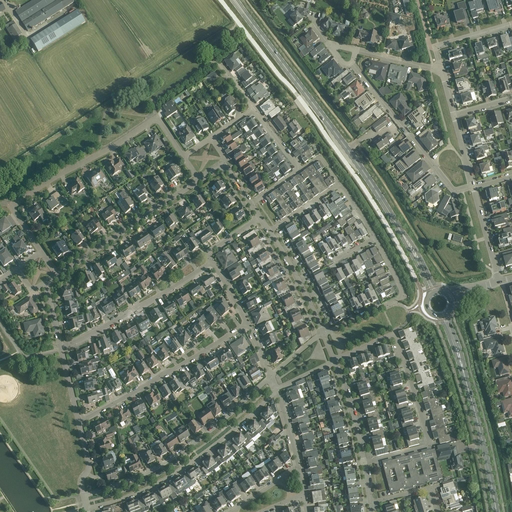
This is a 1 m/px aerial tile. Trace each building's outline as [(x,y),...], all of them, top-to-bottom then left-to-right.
[(74,2),(72,0),(33,0),(15,12),(28,31),(74,2)] [(402,0),(406,15),(412,14),(408,0),(402,0)] [(484,0),(483,0),(472,0),(473,3),(469,4),(473,19),(478,17),(477,13),(481,12),(480,11),(483,10),(481,1),(484,0)] [(487,1),(486,1),(490,12),(495,11),(495,12),(503,10),(499,0),(491,0),(487,1)] [(463,11),(467,10),(465,2),(457,4),(459,12),(454,13),(455,16),(454,17),(455,21),(456,20),(457,24),(463,22),(462,21),(465,20),(463,11)] [(291,18),(288,21),(293,27),(297,24),(297,25),(303,20),(301,18),(304,15),(307,16),(309,11),(304,9),(299,8),(297,10),(298,11),(297,13),(291,18)] [(361,10),(360,13),(361,15),(363,15),(363,17),(364,19),(366,19),(368,18),(369,16),(367,14),(366,13),(366,12),(365,10),(363,9),(362,8),(360,9),(361,10)] [(30,40),(38,52),(85,22),(78,10),(30,40)] [(448,19),(447,14),(443,14),(444,16),(441,17),(435,17),(435,16),(434,16),(436,21),(435,21),(435,22),(436,22),(438,29),(437,29),(445,27),(444,24),(445,24),(446,22),(444,21),(444,20),(448,19)] [(334,30),(333,35),(340,36),(341,32),(344,33),(344,32),(347,33),(348,28),(350,28),(351,23),(346,22),(345,26),(333,23),(328,18),(322,25),(327,30),(329,28),(330,29),(332,30),(334,30)] [(22,35),(13,21),(5,27),(13,40),(22,35)] [(370,33),(358,30),(357,33),(356,38),(361,40),(362,38),(364,39),(365,38),(367,39),(368,40),(367,43),(375,45),(376,40),(381,41),(382,37),(377,36),(378,35),(370,33)] [(308,51),(313,48),(310,45),(318,39),(311,31),(300,39),(306,48),(301,52),(299,53),(303,58),(309,53),(308,51)] [(511,37),(509,39),(508,36),(508,37),(506,37),(506,36),(500,38),(504,49),(509,48),(510,51),(511,50),(511,37)] [(403,41),(397,43),(397,42),(389,40),(387,48),(395,50),(395,49),(399,50),(402,49),(402,50),(407,49),(408,52),(414,50),(412,44),(409,44),(408,41),(408,40),(407,40),(407,37),(402,39),(403,41)] [(495,43),(494,40),(487,42),(489,49),(493,48),(494,52),(496,52),(498,57),(503,56),(499,42),(495,43)] [(483,48),(481,43),(475,45),(476,49),(475,49),(478,61),(489,58),(485,47),(483,48)] [(325,49),(321,45),(317,48),(310,54),(314,58),(318,54),(321,58),(319,60),(322,63),(327,60),(331,56),(326,51),(325,52),(324,50),(325,49)] [(453,52),(452,50),(448,51),(449,57),(448,57),(449,61),(458,58),(459,62),(465,60),(464,56),(462,57),(461,53),(460,54),(459,50),(453,52)] [(232,55),(224,61),(232,71),(234,69),(236,72),(240,69),(243,67),(240,64),(241,64),(238,59),(237,58),(234,54),(232,55)] [(337,65),(333,61),(329,64),(322,69),(327,75),(331,73),(334,77),(337,74),(341,71),(339,67),(338,67),(337,67),(335,66),(337,65)] [(377,63),(370,61),(369,63),(368,62),(367,62),(366,63),(365,63),(365,64),(365,65),(365,66),(366,67),(367,67),(368,67),(368,69),(376,71),(376,72),(378,72),(376,80),(384,82),(388,67),(378,64),(378,63),(377,63)] [(461,67),(462,63),(451,67),(453,74),(454,74),(455,78),(468,75),(466,69),(461,67)] [(399,68),(391,66),(388,78),(392,79),(392,80),(397,82),(397,84),(401,85),(402,81),(405,82),(406,75),(403,75),(404,69),(402,68),(401,69),(399,69),(399,68)] [(251,78),(245,69),(240,73),(238,74),(240,77),(241,77),(244,81),(241,84),(245,88),(256,80),(254,76),(251,78)] [(348,73),(346,71),(331,83),(335,87),(344,80),(348,85),(356,79),(352,74),(351,75),(349,72),(348,73)] [(421,76),(410,73),(408,82),(419,84),(421,91),(427,89),(424,78),(421,78),(421,77),(421,76)] [(511,84),(508,75),(504,76),(505,77),(504,77),(503,78),(498,80),(501,89),(502,94),(509,92),(507,85),(511,84)] [(458,89),(459,93),(470,90),(468,83),(465,82),(464,79),(455,82),(457,88),(459,87),(459,89),(458,89)] [(351,94),(354,92),(357,97),(364,91),(359,84),(358,85),(356,82),(340,95),(344,100),(348,96),(350,97),(351,94)] [(264,88),(260,84),(256,87),(254,85),(247,91),(250,96),(254,93),(255,96),(253,98),(253,99),(256,103),(264,97),(264,96),(267,94),(263,89),(264,88)] [(496,95),(493,84),(485,86),(482,87),(483,94),(487,93),(488,98),(496,95)] [(474,93),(473,89),(470,90),(459,93),(458,93),(460,98),(461,98),(462,100),(463,105),(473,102),(472,101),(476,100),(474,93)] [(375,101),(370,94),(366,97),(367,98),(365,100),(362,96),(355,102),(359,108),(361,106),(364,110),(375,101)] [(403,97),(400,94),(390,102),(394,107),(396,105),(404,116),(411,111),(404,102),(401,99),(403,97)] [(234,111),(231,107),(232,105),(235,103),(230,96),(226,99),(225,99),(224,105),(223,106),(226,111),(229,115),(234,111)] [(175,109),(173,105),(175,104),(172,100),(170,101),(164,106),(162,107),(167,113),(165,115),(167,118),(177,111),(175,109)] [(267,105),(266,103),(264,105),(260,108),(265,115),(266,114),(267,116),(268,115),(271,119),(275,116),(281,112),(278,108),(276,109),(273,105),(271,107),(268,104),(267,105)] [(371,108),(359,118),(358,119),(361,123),(362,123),(373,114),(377,119),(383,114),(380,109),(379,110),(378,108),(377,108),(375,105),(371,108)] [(423,119),(422,118),(424,117),(422,115),(425,112),(421,106),(420,107),(411,114),(407,117),(412,123),(413,122),(414,124),(413,125),(417,130),(419,128),(420,129),(424,126),(422,123),(423,122),(423,119)] [(215,110),(214,108),(213,109),(212,109),(210,110),(210,111),(209,112),(210,114),(208,115),(211,120),(211,121),(213,124),(214,125),(224,118),(218,109),(215,110)] [(494,114),(495,116),(490,118),(492,125),(493,128),(493,129),(501,126),(500,123),(503,122),(500,112),(494,114)] [(284,122),(279,116),(273,121),(281,132),(288,127),(289,129),(290,128),(293,131),(289,134),(293,138),(296,136),(295,134),(301,130),(295,121),(292,123),(288,119),(284,122)] [(194,120),(193,124),(194,126),(199,133),(202,131),(203,132),(208,129),(206,125),(207,124),(203,118),(200,120),(199,117),(194,120)] [(246,127),(249,131),(253,129),(257,127),(257,126),(252,120),(250,118),(251,117),(239,125),(242,129),(246,127)] [(388,124),(384,119),(372,127),(376,133),(388,124)] [(476,125),(474,120),(466,122),(467,125),(466,125),(466,128),(467,129),(468,129),(469,128),(471,134),(482,131),(480,124),(476,125)] [(193,135),(187,126),(184,127),(180,130),(181,131),(179,132),(179,134),(179,136),(185,145),(192,140),(190,137),(193,135)] [(249,131),(243,135),(246,140),(254,135),(257,139),(257,140),(260,138),(264,135),(259,129),(258,129),(257,127),(253,129),(249,131)] [(493,128),(489,129),(483,131),(485,137),(494,135),(493,129),(493,128)] [(434,141),(431,138),(433,136),(432,135),(430,132),(428,129),(421,134),(423,137),(421,139),(424,144),(424,145),(429,152),(437,146),(437,144),(435,141),(434,141)] [(226,133),(223,135),(224,136),(220,138),(223,143),(225,141),(227,144),(225,145),(225,146),(232,141),(240,136),(241,135),(239,132),(231,137),(229,137),(227,134),(226,134),(226,133)] [(390,132),(384,136),(388,141),(393,137),(390,132)] [(163,146),(156,135),(149,140),(149,141),(144,144),(151,154),(156,150),(156,151),(159,149),(163,146)] [(260,143),(264,148),(266,147),(270,144),(266,137),(265,138),(263,135),(264,135),(260,138),(257,140),(257,139),(253,142),(255,146),(256,147),(260,143)] [(479,135),(476,136),(471,138),(472,140),(471,140),(471,141),(470,142),(471,142),(472,146),(473,146),(477,145),(477,147),(482,146),(482,145),(481,144),(479,135)] [(389,144),(384,137),(375,144),(380,150),(389,144)] [(297,150),(299,153),(308,146),(304,141),(301,142),(298,138),(290,144),(293,148),(293,147),(295,149),(296,151),(297,150)] [(233,144),(232,141),(225,146),(228,150),(230,148),(232,151),(230,152),(230,153),(240,146),(238,143),(236,144),(233,144)] [(403,141),(390,151),(395,157),(402,152),(404,154),(412,148),(409,143),(406,146),(402,141),(403,141)] [(267,152),(270,157),(273,155),(277,153),(273,146),(272,147),(270,144),(266,147),(264,148),(259,151),(260,151),(262,154),(262,155),(267,152)] [(243,157),(241,155),(242,153),(244,153),(245,152),(246,149),(244,145),(240,147),(241,148),(231,155),(232,155),(234,154),(236,156),(234,158),(236,162),(243,157)] [(487,147),(487,145),(475,149),(476,149),(477,152),(474,152),(477,161),(485,158),(484,154),(485,152),(488,151),(487,147)] [(312,152),(308,146),(299,153),(300,155),(301,157),(302,159),(302,160),(305,163),(313,157),(310,154),(312,152)] [(140,151),(138,148),(135,150),(134,149),(125,155),(128,159),(130,162),(135,159),(137,158),(139,161),(145,158),(144,157),(147,155),(143,150),(140,151)] [(511,151),(510,152),(510,154),(503,156),(506,164),(505,164),(506,168),(511,167),(510,163),(511,163),(511,151)] [(270,157),(263,162),(266,166),(274,161),(277,166),(280,164),(283,162),(284,161),(279,155),(278,155),(277,153),(273,155),(270,157)] [(410,153),(406,156),(395,165),(398,168),(398,167),(401,171),(407,166),(409,168),(421,159),(417,154),(416,155),(415,154),(412,156),(410,153)] [(246,155),(243,157),(236,162),(238,161),(240,163),(238,165),(241,169),(247,164),(246,162),(246,160),(248,158),(246,155)] [(384,155),(381,158),(384,162),(385,162),(386,164),(390,161),(389,159),(388,160),(384,155)] [(124,167),(119,159),(114,163),(113,161),(106,166),(112,176),(119,171),(124,167)] [(309,169),(316,180),(321,177),(318,172),(321,169),(321,170),(324,168),(319,161),(313,165),(313,166),(311,167),(309,169)] [(251,162),(247,164),(241,169),(243,168),(245,170),(243,172),(246,176),(254,170),(254,167),(253,165),(251,162)] [(285,176),(288,174),(287,172),(290,170),(286,164),(285,164),(283,162),(280,164),(277,166),(272,169),(270,170),(271,172),(273,175),(280,170),(285,176)] [(422,165),(420,163),(406,174),(412,181),(419,176),(418,175),(422,172),(424,174),(429,170),(424,164),(422,165)] [(492,167),(491,163),(479,166),(481,171),(480,171),(481,176),(486,175),(485,174),(490,172),(489,168),(492,167)] [(170,168),(164,171),(168,178),(171,183),(175,180),(174,179),(180,174),(178,170),(179,169),(176,166),(175,166),(175,165),(174,164),(173,164),(172,165),(169,167),(170,168)] [(105,179),(102,174),(99,170),(95,173),(94,172),(86,177),(89,181),(93,187),(101,181),(103,183),(104,183),(106,182),(106,181),(105,179)] [(258,181),(257,178),(257,176),(259,175),(257,171),(247,178),(249,177),(251,180),(249,181),(252,185),(258,181)] [(298,176),(302,183),(305,181),(305,180),(308,178),(311,183),(316,180),(311,173),(309,175),(306,171),(304,172),(298,176)] [(432,178),(429,174),(413,186),(412,187),(416,192),(424,185),(425,186),(424,187),(426,190),(437,182),(433,178),(432,178)] [(298,176),(300,180),(298,182),(296,178),(293,179),(287,183),(292,190),(294,188),(297,185),(300,190),(305,187),(302,183),(298,176)] [(163,185),(157,177),(153,179),(155,182),(150,185),(153,190),(154,189),(156,193),(161,190),(159,188),(163,185)] [(324,191),(326,189),(328,187),(328,188),(335,184),(330,177),(327,179),(328,179),(324,181),(321,177),(316,180),(324,191)] [(262,178),(258,181),(252,185),(254,184),(256,187),(254,188),(257,192),(258,194),(264,190),(263,188),(261,185),(262,183),(264,182),(262,178)] [(84,189),(78,179),(72,184),(73,186),(71,187),(71,186),(67,189),(71,195),(77,192),(78,193),(84,189)] [(321,193),(324,191),(316,180),(311,183),(315,188),(311,190),(308,191),(313,198),(319,194),(321,192),(321,193)] [(212,188),(214,191),(212,193),(213,195),(211,197),(215,202),(217,200),(216,198),(222,194),(220,191),(225,188),(224,185),(222,181),(213,187),(214,187),(212,188)] [(286,193),(290,198),(295,194),(292,190),(287,183),(284,185),(285,185),(283,187),(282,186),(276,190),(281,197),(283,196),(283,195),(286,193)] [(134,194),(138,200),(139,199),(141,203),(147,199),(144,195),(143,194),(146,192),(142,186),(137,189),(133,192),(134,194)] [(441,191),(436,186),(425,195),(426,203),(433,206),(439,201),(439,196),(438,197),(437,194),(441,191)] [(313,198),(305,187),(300,190),(304,195),(300,198),(300,197),(298,199),(302,205),(308,201),(310,200),(313,198)] [(500,188),(500,187),(498,188),(498,189),(492,190),(492,191),(490,192),(489,191),(485,192),(487,199),(488,198),(489,202),(499,199),(498,194),(502,192),(501,188),(500,188)] [(284,202),(281,197),(276,190),(279,195),(277,196),(274,193),(272,194),(265,198),(270,205),(273,203),(272,202),(276,200),(279,205),(284,202)] [(124,202),(119,205),(122,210),(125,214),(130,210),(128,207),(129,206),(130,207),(133,205),(130,201),(129,199),(124,191),(119,194),(124,202)] [(344,204),(342,201),(341,201),(340,199),(340,198),(340,197),(339,195),(338,195),(337,195),(335,191),(331,194),(333,198),(330,199),(330,200),(331,199),(333,202),(329,205),(330,206),(328,208),(327,207),(331,213),(344,204)] [(51,210),(51,211),(56,207),(58,210),(68,204),(66,201),(63,196),(61,198),(57,192),(51,196),(52,198),(46,202),(48,206),(48,207),(50,210),(51,210)] [(295,194),(290,198),(293,203),(290,205),(289,204),(287,206),(292,213),(298,209),(297,208),(299,207),(300,207),(302,205),(295,194)] [(223,205),(226,209),(236,202),(233,199),(232,199),(229,195),(221,201),(224,205),(223,205)] [(461,215),(456,200),(452,201),(450,200),(450,199),(445,196),(437,212),(442,214),(444,211),(450,214),(455,212),(456,217),(461,215)] [(194,201),(192,202),(194,204),(192,206),(196,211),(198,209),(205,205),(202,201),(200,197),(196,199),(195,199),(194,200),(194,201)] [(284,202),(279,205),(282,210),(279,212),(276,213),(281,220),(287,216),(286,215),(288,214),(289,215),(291,213),(284,202)] [(500,205),(500,202),(489,205),(491,211),(492,211),(493,214),(502,212),(502,211),(506,210),(504,204),(500,205)] [(344,204),(331,213),(335,218),(341,214),(343,217),(337,222),(350,213),(349,212),(350,212),(348,209),(347,209),(345,207),(346,207),(344,204)] [(45,216),(38,205),(32,209),(33,211),(29,214),(34,221),(38,219),(39,220),(41,219),(43,222),(47,220),(45,216)] [(329,213),(326,209),(324,205),(318,208),(320,211),(318,212),(316,210),(323,219),(327,216),(328,218),(331,216),(329,213)] [(112,209),(111,207),(106,210),(107,212),(102,216),(103,218),(105,222),(106,221),(109,225),(115,221),(112,216),(115,214),(112,209)] [(186,209),(184,207),(177,211),(182,219),(185,217),(186,219),(194,215),(192,212),(189,208),(186,209)] [(238,211),(236,208),(229,213),(233,218),(235,217),(238,221),(245,216),(241,209),(238,211)] [(323,219),(316,210),(311,213),(313,216),(311,217),(309,214),(309,215),(315,224),(320,221),(320,220),(322,218),(322,219),(323,219)] [(341,227),(340,226),(343,225),(343,226),(347,223),(350,226),(344,230),(350,226),(353,224),(359,220),(356,222),(356,221),(355,219),(354,219),(353,218),(351,216),(352,216),(350,213),(337,222),(338,223),(339,225),(341,227)] [(175,218),(173,214),(170,216),(170,217),(165,221),(169,228),(175,224),(176,225),(179,223),(175,218)] [(315,224),(309,215),(304,218),(306,221),(303,222),(306,227),(308,229),(313,226),(312,225),(315,223),(315,224)] [(507,218),(506,215),(499,217),(494,218),(495,221),(494,222),(492,222),(492,224),(494,223),(495,229),(501,227),(501,228),(508,226),(507,223),(505,224),(504,219),(507,218)] [(11,227),(5,218),(0,221),(0,229),(2,232),(11,227)] [(86,228),(88,231),(91,235),(95,232),(96,233),(102,230),(95,220),(89,224),(90,225),(89,225),(87,226),(87,227),(86,228)] [(220,220),(218,221),(218,220),(215,222),(216,224),(212,228),(214,231),(217,235),(222,232),(221,231),(224,229),(222,227),(224,226),(222,223),(220,220)] [(353,224),(354,224),(354,223),(356,226),(355,226),(358,231),(354,233),(358,240),(359,240),(362,239),(362,238),(362,237),(364,236),(368,234),(359,220),(353,224)] [(165,231),(159,223),(154,227),(150,230),(155,238),(165,231)] [(287,233),(289,236),(297,231),(294,226),(294,227),(292,224),(291,224),(290,224),(289,225),(289,226),(283,230),(286,234),(287,233)] [(354,233),(350,226),(344,230),(348,237),(345,239),(342,235),(349,245),(350,246),(352,244),(352,243),(353,243),(353,242),(355,241),(355,242),(358,240),(354,233)] [(213,233),(209,227),(201,232),(203,234),(199,236),(201,240),(200,241),(203,245),(212,238),(210,235),(213,233)] [(511,234),(511,229),(511,228),(503,230),(505,236),(499,238),(499,240),(498,240),(500,247),(504,246),(505,247),(509,246),(508,241),(511,240),(510,235),(511,234)] [(250,244),(257,239),(255,236),(257,235),(254,230),(242,238),(244,241),(247,239),(250,244)] [(81,236),(78,231),(71,236),(72,236),(71,237),(75,243),(77,246),(82,243),(81,242),(84,240),(81,236)] [(292,245),(301,239),(310,234),(308,231),(300,236),(297,231),(289,236),(291,239),(289,240),(292,245)] [(148,237),(145,233),(139,237),(139,238),(135,241),(140,249),(147,244),(147,243),(150,241),(148,237)] [(198,245),(200,244),(193,233),(190,235),(192,238),(186,243),(184,245),(187,250),(189,248),(192,252),(199,247),(198,245)] [(339,236),(334,239),(340,248),(338,245),(341,244),(342,247),(348,244),(348,246),(349,245),(342,235),(340,236),(339,236)] [(18,247),(17,247),(13,249),(16,253),(19,257),(21,255),(21,254),(22,254),(23,254),(25,253),(28,251),(27,249),(26,250),(23,245),(18,237),(13,240),(18,247)] [(257,239),(250,244),(253,248),(247,252),(249,254),(263,245),(260,241),(259,242),(257,239)] [(301,239),(292,245),(295,249),(297,248),(298,251),(306,246),(303,241),(303,242),(301,239)] [(340,248),(334,239),(335,239),(332,241),(332,240),(327,243),(333,253),(331,250),(333,248),(335,251),(340,248)] [(66,246),(62,241),(56,246),(57,248),(54,251),(58,257),(62,255),(63,256),(69,252),(65,247),(66,246)] [(327,256),(333,253),(327,243),(327,244),(325,245),(324,245),(319,248),(323,254),(326,253),(327,256)] [(135,252),(130,244),(125,248),(124,247),(120,250),(123,254),(126,258),(135,252)] [(306,246),(298,251),(300,254),(298,255),(301,260),(311,254),(309,251),(307,249),(311,246),(310,244),(306,246)] [(263,245),(249,254),(250,256),(253,255),(254,255),(256,254),(259,258),(266,253),(264,251),(266,250),(263,245)] [(2,246),(0,247),(0,261),(1,263),(4,267),(8,264),(7,263),(9,262),(9,263),(13,261),(10,257),(5,250),(2,246)] [(188,255),(182,246),(172,253),(178,261),(182,259),(183,259),(188,255)] [(373,257),(375,262),(376,261),(378,264),(377,264),(377,265),(383,262),(375,247),(372,249),(372,250),(370,251),(370,250),(369,251),(368,250),(366,251),(366,252),(365,253),(369,259),(373,257)] [(228,249),(225,251),(217,256),(225,269),(236,262),(228,249)] [(504,261),(505,264),(506,267),(510,266),(511,268),(511,267),(511,251),(508,253),(509,256),(503,258),(504,261)] [(161,262),(163,264),(166,268),(168,266),(171,270),(176,266),(173,262),(165,252),(161,256),(161,257),(157,259),(160,263),(161,262)] [(259,268),(261,267),(272,260),(270,255),(268,256),(266,253),(259,258),(262,263),(259,264),(258,265),(259,268)] [(367,269),(373,266),(369,259),(365,253),(362,255),(360,256),(359,256),(358,256),(356,257),(356,258),(356,260),(357,260),(359,265),(363,263),(365,266),(366,266),(367,268),(366,269),(367,269)] [(306,263),(307,266),(315,262),(312,257),(311,254),(301,260),(304,264),(306,263)] [(101,263),(104,267),(107,265),(109,268),(116,264),(117,267),(122,263),(120,260),(117,256),(114,259),(113,257),(110,258),(110,257),(104,261),(101,263)] [(261,267),(265,274),(268,273),(275,268),(273,265),(275,264),(272,260),(261,267)] [(353,266),(351,267),(354,274),(359,272),(360,274),(364,273),(365,274),(367,273),(365,270),(363,271),(362,269),(356,260),(351,263),(353,266)] [(151,273),(149,275),(151,278),(154,276),(157,280),(163,275),(160,271),(159,270),(162,267),(158,262),(152,266),(149,269),(149,270),(151,273)] [(315,262),(307,266),(309,269),(307,270),(310,275),(319,269),(318,267),(315,262)] [(369,276),(368,275),(371,274),(371,275),(376,273),(377,276),(370,280),(377,277),(384,273),(384,272),(383,270),(382,270),(382,269),(381,267),(380,264),(383,262),(377,265),(373,266),(367,269),(365,270),(367,273),(368,276),(369,276)] [(231,267),(227,269),(230,274),(228,274),(232,281),(237,278),(240,276),(241,276),(244,274),(242,270),(242,271),(237,263),(231,267)] [(95,273),(93,275),(96,282),(100,279),(99,278),(102,276),(101,274),(104,272),(99,264),(93,268),(96,272),(95,272),(95,273)] [(354,274),(351,267),(349,264),(344,267),(345,270),(343,271),(341,268),(347,278),(352,275),(351,275),(354,273),(354,274)] [(147,273),(143,266),(142,266),(140,268),(139,269),(143,275),(147,273)] [(265,274),(268,279),(269,282),(281,275),(278,270),(277,271),(275,268),(268,273),(265,274)] [(347,278),(341,268),(336,271),(338,274),(335,276),(338,280),(339,283),(344,280),(345,283),(349,281),(347,278)] [(120,276),(116,279),(119,282),(130,275),(127,271),(119,276),(120,276)] [(317,283),(324,279),(323,275),(320,271),(310,276),(313,281),(315,280),(317,283)] [(93,285),(96,284),(95,282),(96,282),(93,275),(92,275),(92,274),(89,275),(88,273),(82,276),(84,280),(86,286),(87,289),(93,286),(93,285)] [(384,273),(377,277),(370,280),(373,286),(373,285),(375,284),(376,285),(380,283),(382,286),(375,290),(382,287),(389,283),(389,282),(388,280),(387,280),(387,279),(386,279),(385,277),(386,277),(384,273)] [(269,282),(266,283),(263,285),(264,288),(273,283),(276,288),(284,283),(282,280),(284,279),(281,275),(269,282)] [(151,284),(146,276),(138,282),(143,290),(149,286),(148,285),(151,284)] [(214,282),(210,276),(207,278),(206,277),(201,281),(204,285),(202,287),(206,293),(208,291),(210,290),(212,289),(210,285),(211,284),(211,285),(214,283),(214,282)] [(246,279),(245,277),(237,282),(238,285),(237,286),(238,289),(239,289),(243,295),(247,293),(251,291),(246,281),(246,280),(246,279)] [(316,287),(319,292),(329,287),(327,284),(324,279),(317,283),(318,286),(316,287)] [(135,281),(133,282),(135,285),(126,291),(128,294),(131,298),(140,292),(137,288),(136,286),(138,285),(135,281)] [(17,288),(14,283),(6,288),(5,286),(2,287),(5,292),(6,293),(8,291),(10,294),(12,292),(15,296),(21,292),(18,287),(17,288)] [(276,294),(277,296),(289,290),(287,285),(285,286),(284,283),(276,288),(278,292),(276,294)] [(390,287),(389,283),(382,287),(375,290),(378,296),(384,293),(386,297),(394,293),(393,293),(394,292),(393,290),(392,289),(391,289),(390,287)] [(206,293),(202,287),(199,288),(196,284),(191,288),(192,288),(189,290),(193,296),(194,297),(197,295),(196,294),(200,292),(202,295),(206,293)] [(370,291),(365,294),(370,304),(368,301),(371,300),(372,303),(378,300),(371,284),(367,286),(370,291)] [(212,288),(215,293),(220,289),(217,285),(212,288)] [(71,294),(69,287),(60,289),(63,298),(63,297),(64,301),(79,298),(77,292),(73,293),(71,294)] [(323,295),(325,299),(333,294),(330,289),(329,287),(319,292),(321,296),(323,295)] [(128,298),(122,288),(117,292),(119,295),(113,299),(118,307),(126,301),(125,300),(128,298)] [(362,308),(357,297),(352,288),(349,289),(354,299),(349,301),(350,304),(352,308),(355,307),(356,310),(362,308)] [(208,291),(206,293),(210,299),(214,297),(210,290),(208,291)] [(281,298),(284,302),(292,299),(290,296),(292,295),(289,290),(277,296),(279,299),(281,298)] [(357,297),(362,308),(361,305),(363,303),(364,307),(370,304),(365,294),(364,291),(361,293),(362,295),(357,297)] [(188,297),(185,293),(180,297),(179,295),(175,298),(180,307),(190,301),(188,297)] [(257,299),(254,294),(248,297),(250,300),(245,302),(249,309),(257,305),(254,300),(257,299)] [(337,302),(333,294),(325,299),(326,302),(325,303),(327,307),(337,302)] [(33,302),(30,297),(15,307),(20,314),(28,309),(30,312),(32,314),(33,314),(35,314),(37,313),(38,311),(38,309),(37,308),(35,304),(34,305),(32,303),(33,302)] [(217,303),(214,306),(217,309),(216,310),(219,313),(222,317),(228,311),(226,309),(229,307),(222,298),(218,301),(217,302),(217,303)] [(292,299),(284,302),(286,307),(283,308),(285,311),(297,305),(295,301),(293,302),(292,299)] [(101,300),(95,304),(96,307),(100,314),(103,312),(105,314),(114,309),(109,300),(104,304),(101,300)] [(177,310),(171,301),(162,306),(168,316),(174,312),(173,312),(177,310)] [(75,302),(64,305),(67,316),(76,314),(75,310),(77,309),(76,306),(75,302)] [(341,310),(337,302),(327,307),(329,312),(331,311),(333,314),(341,310)] [(94,308),(96,307),(95,304),(94,303),(91,305),(92,309),(88,311),(88,315),(90,323),(93,321),(94,323),(97,321),(96,320),(99,318),(97,314),(94,308)] [(289,313),(291,318),(299,314),(298,311),(299,310),(297,305),(285,311),(286,314),(289,313)] [(220,318),(211,306),(205,311),(209,315),(205,319),(211,326),(217,320),(216,319),(219,317),(220,318)] [(160,315),(157,309),(150,313),(152,318),(151,318),(154,324),(161,320),(162,323),(167,320),(163,313),(160,315)] [(263,311),(262,309),(256,311),(252,314),(254,320),(255,322),(257,322),(258,324),(264,321),(265,321),(267,320),(267,318),(266,316),(264,316),(263,313),(263,311)] [(345,318),(341,310),(333,314),(334,317),(332,318),(335,323),(345,318)] [(299,314),(291,318),(294,322),(291,324),(292,327),(305,321),(302,316),(301,317),(299,314)] [(68,319),(69,322),(69,323),(71,331),(78,329),(77,323),(85,322),(83,316),(68,319)] [(493,316),(490,317),(490,318),(482,320),(485,331),(486,331),(488,336),(496,334),(494,328),(497,328),(497,325),(496,325),(496,324),(495,324),(494,323),(496,322),(495,317),(494,317),(493,316)] [(151,327),(144,317),(141,319),(136,322),(138,327),(142,333),(151,327)] [(197,325),(195,327),(200,334),(205,330),(203,327),(205,325),(200,319),(195,322),(197,325)] [(44,335),(40,320),(24,324),(26,333),(33,331),(35,337),(44,335)] [(305,321),(292,327),(294,330),(296,329),(298,333),(306,330),(305,327),(307,326),(305,321)] [(272,332),(267,323),(259,327),(260,330),(261,330),(263,336),(268,333),(272,332)] [(138,333),(132,324),(126,327),(127,328),(123,330),(128,339),(138,333)] [(190,326),(185,330),(190,337),(193,335),(196,338),(200,334),(195,327),(192,324),(190,326)] [(187,335),(181,327),(178,330),(181,335),(177,338),(183,347),(188,343),(187,341),(190,339),(187,335)] [(401,342),(402,344),(403,344),(407,342),(412,340),(413,340),(418,338),(417,337),(415,332),(412,333),(412,332),(410,333),(409,329),(398,333),(401,339),(405,337),(406,339),(401,342)] [(308,333),(306,330),(298,333),(301,338),(298,339),(301,346),(312,337),(309,332),(308,333)] [(124,336),(122,332),(118,334),(117,332),(111,335),(113,339),(112,339),(114,343),(115,342),(116,345),(122,342),(123,343),(124,344),(127,342),(124,336)] [(272,346),(278,343),(274,333),(267,336),(268,339),(264,341),(267,348),(272,346)] [(501,343),(500,337),(485,342),(487,350),(494,348),(495,355),(504,352),(502,346),(502,345),(501,345),(500,345),(500,343),(501,343)] [(114,352),(109,338),(106,340),(105,339),(102,340),(102,341),(102,342),(98,343),(99,348),(102,348),(103,352),(104,355),(114,352)] [(246,341),(243,338),(233,344),(230,346),(233,350),(237,356),(245,351),(244,350),(245,349),(251,345),(248,340),(246,341)] [(169,346),(171,349),(174,353),(179,350),(178,349),(181,347),(179,344),(175,339),(171,341),(170,340),(166,343),(168,346),(169,346)] [(403,344),(402,344),(403,344),(405,350),(410,348),(412,353),(407,355),(412,353),(418,351),(422,349),(420,343),(417,344),(416,343),(414,344),(413,340),(412,340),(407,342),(403,344)] [(154,352),(147,343),(146,344),(144,345),(150,355),(154,352)] [(168,351),(164,344),(158,348),(160,351),(157,354),(162,362),(169,357),(165,353),(168,351)] [(381,348),(384,357),(388,356),(389,359),(391,358),(394,357),(391,348),(388,349),(387,346),(381,348)] [(280,347),(279,347),(270,351),(272,356),(274,359),(272,360),(274,363),(282,360),(279,353),(282,352),(280,347)] [(89,351),(88,348),(80,351),(80,352),(76,353),(78,361),(83,360),(85,359),(84,354),(86,354),(85,353),(89,351)] [(384,357),(381,348),(375,350),(376,353),(373,353),(374,355),(376,363),(381,361),(380,358),(384,357)] [(140,352),(138,349),(136,350),(135,350),(137,353),(137,354),(141,361),(144,358),(140,351),(140,352)] [(231,357),(226,349),(221,352),(221,353),(217,356),(222,363),(231,357)] [(414,359),(416,364),(421,363),(426,361),(424,355),(421,356),(421,354),(418,355),(417,352),(418,351),(412,353),(407,355),(409,361),(414,359)] [(370,354),(364,356),(367,364),(371,363),(372,366),(377,365),(376,363),(374,355),(373,353),(374,356),(371,356),(370,354)] [(248,378),(250,377),(253,381),(262,376),(257,368),(258,367),(255,359),(253,355),(249,359),(250,361),(251,363),(252,363),(254,368),(247,372),(246,373),(248,378)] [(155,361),(152,356),(149,358),(149,359),(146,361),(151,369),(158,365),(155,361)] [(359,360),(356,361),(359,370),(364,368),(363,366),(367,364),(364,356),(358,357),(359,360)] [(219,364),(215,357),(213,359),(212,358),(208,361),(207,360),(204,362),(207,366),(208,366),(211,370),(219,364)] [(504,362),(503,358),(492,361),(494,368),(498,367),(500,376),(510,373),(507,363),(506,363),(506,361),(504,362)] [(85,362),(82,363),(83,366),(80,366),(81,370),(80,370),(81,375),(86,374),(89,374),(89,373),(92,372),(96,371),(95,367),(92,367),(91,364),(99,362),(99,359),(91,361),(85,362)] [(356,361),(356,360),(356,359),(350,361),(351,364),(347,365),(350,374),(356,372),(355,369),(358,368),(359,370),(356,361)] [(139,361),(134,364),(142,375),(148,371),(143,362),(141,363),(139,361)] [(418,370),(420,375),(420,376),(426,374),(430,372),(428,366),(425,367),(425,366),(422,366),(421,363),(416,364),(412,366),(411,366),(413,372),(418,370)] [(201,370),(199,366),(192,370),(194,375),(198,380),(205,375),(201,370)] [(128,370),(127,368),(123,370),(125,374),(121,376),(126,385),(133,381),(132,379),(138,376),(133,367),(128,370)] [(391,378),(392,381),(401,379),(399,373),(396,374),(395,370),(396,370),(386,373),(388,379),(391,378)] [(316,381),(319,380),(328,377),(327,372),(326,372),(325,371),(320,373),(321,374),(317,375),(314,376),(316,381)] [(213,380),(208,372),(205,374),(210,382),(213,380)] [(188,376),(187,373),(180,377),(185,385),(189,383),(192,388),(193,388),(194,388),(199,385),(191,374),(188,376)] [(245,377),(243,373),(237,376),(239,378),(236,380),(240,386),(243,391),(246,388),(245,387),(250,384),(248,380),(245,376),(245,377)] [(424,387),(434,383),(432,377),(429,378),(429,377),(426,378),(425,374),(426,374),(420,376),(420,375),(416,377),(415,377),(417,383),(422,381),(423,384),(417,385),(418,388),(424,387)] [(321,388),(328,385),(329,385),(328,382),(330,382),(328,377),(319,380),(321,385),(320,385),(321,388)] [(96,384),(94,378),(85,380),(86,383),(83,384),(85,391),(94,389),(93,385),(96,384)] [(359,391),(368,388),(367,385),(370,384),(368,378),(362,380),(358,382),(359,381),(360,384),(357,385),(358,388),(358,389),(358,390),(359,391)] [(506,381),(505,378),(495,381),(498,391),(500,392),(503,391),(504,397),(511,395),(511,385),(511,384),(511,383),(511,381),(511,380),(506,381)] [(296,386),(287,390),(288,393),(286,394),(287,399),(299,395),(298,390),(299,390),(298,386),(305,383),(304,379),(295,384),(296,386)] [(401,379),(392,381),(393,385),(390,386),(392,391),(401,389),(400,385),(402,384),(401,379)] [(115,391),(121,388),(118,383),(116,380),(112,383),(110,380),(105,383),(106,389),(108,395),(115,391)] [(179,384),(176,380),(170,384),(175,392),(178,390),(179,392),(185,389),(182,384),(179,385),(179,384)] [(434,383),(424,387),(425,392),(421,394),(423,400),(427,399),(427,401),(436,399),(434,399),(433,396),(431,393),(434,392),(433,390),(436,390),(434,383)] [(324,395),(327,394),(333,392),(332,387),(330,388),(329,385),(328,385),(321,388),(321,391),(323,390),(324,395)] [(168,390),(165,386),(159,390),(162,394),(164,399),(171,395),(168,390)] [(228,393),(230,396),(233,394),(236,398),(241,395),(236,386),(232,389),(231,386),(226,389),(228,393)] [(209,395),(213,399),(212,400),(213,402),(209,404),(211,407),(208,409),(215,418),(221,413),(219,411),(220,410),(214,401),(217,399),(209,388),(205,391),(207,395),(209,395)] [(368,388),(359,391),(359,392),(359,393),(359,394),(360,394),(360,395),(361,397),(363,396),(364,399),(374,396),(372,391),(369,392),(368,388)] [(104,396),(106,402),(109,401),(108,395),(106,389),(92,393),(93,396),(87,397),(89,405),(98,402),(98,401),(99,401),(98,398),(104,396)] [(401,389),(392,391),(393,397),(396,396),(397,400),(406,397),(404,391),(402,392),(401,389)] [(324,395),(326,403),(334,400),(333,398),(335,397),(333,392),(327,394),(324,395)] [(161,400),(156,393),(153,395),(152,394),(145,398),(150,407),(158,403),(157,402),(161,400)] [(233,401),(230,396),(228,393),(222,397),(223,398),(220,400),(225,408),(231,404),(230,403),(233,401)] [(299,395),(287,399),(288,399),(290,403),(292,403),(293,406),(303,403),(302,399),(301,399),(299,395)] [(374,396),(364,399),(365,402),(363,403),(363,406),(363,407),(363,408),(364,408),(364,409),(373,406),(372,403),(375,402),(374,396)] [(395,404),(397,410),(406,407),(405,404),(408,403),(406,397),(397,400),(398,403),(395,404)] [(501,401),(504,414),(508,413),(510,418),(511,417),(511,398),(507,400),(501,401)] [(436,399),(427,401),(428,404),(424,405),(426,411),(431,410),(432,415),(443,412),(441,406),(438,407),(438,406),(436,406),(434,403),(437,402),(436,399)] [(146,409),(141,400),(135,404),(136,405),(131,407),(134,411),(133,411),(136,417),(143,412),(143,411),(146,409)] [(325,403),(326,406),(324,406),(325,411),(329,410),(338,407),(337,402),(335,403),(334,400),(326,403),(325,403)] [(303,403),(293,406),(294,410),(292,410),(293,415),(304,412),(303,407),(305,407),(303,403)] [(264,412),(270,418),(273,416),(275,419),(277,417),(276,410),(277,410),(275,405),(274,405),(271,406),(272,408),(270,410),(268,408),(264,412)] [(373,406),(364,409),(364,410),(364,411),(364,412),(365,412),(365,413),(366,415),(369,414),(369,417),(379,415),(377,409),(374,410),(373,406)] [(329,410),(331,418),(339,416),(338,413),(340,412),(338,407),(329,410)] [(402,414),(403,418),(412,415),(410,409),(407,410),(406,407),(397,410),(399,415),(402,414)] [(129,414),(127,410),(122,412),(122,411),(115,415),(117,418),(116,418),(117,422),(118,421),(120,424),(127,420),(126,419),(131,417),(129,414)] [(214,419),(207,410),(197,417),(204,426),(208,423),(208,422),(210,421),(211,422),(214,419)] [(298,423),(309,419),(307,415),(306,411),(304,412),(293,415),(295,420),(297,419),(298,423)] [(164,419),(167,423),(178,416),(175,412),(164,419)] [(263,419),(260,422),(266,427),(270,423),(269,422),(271,419),(270,418),(264,412),(260,416),(263,419)] [(443,412),(432,415),(434,421),(429,422),(431,428),(435,427),(436,430),(445,427),(444,424),(443,424),(442,419),(445,419),(443,412)] [(369,427),(378,425),(377,421),(380,420),(379,415),(369,417),(370,420),(368,421),(368,424),(368,425),(368,426),(369,426),(369,427)] [(401,422),(403,428),(412,425),(411,422),(413,421),(412,415),(403,418),(404,421),(401,422)] [(333,426),(342,423),(343,423),(341,418),(339,419),(339,416),(331,418),(333,426)] [(200,424),(195,418),(192,421),(193,423),(188,426),(194,435),(200,430),(197,426),(200,424)] [(108,423),(105,419),(105,420),(98,423),(93,426),(96,431),(97,433),(97,434),(110,427),(108,423)] [(309,419),(298,423),(299,426),(297,427),(298,431),(307,429),(305,425),(310,423),(309,419)] [(259,434),(266,428),(266,427),(260,422),(257,424),(254,421),(250,425),(259,434)] [(333,426),(335,433),(343,431),(342,429),(344,428),(343,423),(342,423),(333,426)] [(246,434),(252,441),(254,443),(257,441),(254,438),(259,434),(250,425),(246,428),(249,432),(246,434)] [(378,425),(369,427),(369,428),(369,429),(369,430),(370,430),(371,433),(373,432),(374,435),(383,433),(382,428),(379,428),(378,425)] [(412,425),(403,428),(404,433),(407,432),(408,436),(417,433),(415,427),(413,428),(412,425)] [(445,427),(436,430),(436,433),(432,434),(434,440),(439,439),(440,444),(451,442),(451,443),(455,442),(454,437),(452,437),(451,435),(446,436),(446,434),(444,435),(443,431),(446,431),(445,427)] [(187,432),(185,428),(175,435),(181,443),(186,439),(190,436),(187,432)] [(301,436),(302,439),(313,436),(312,432),(308,434),(307,429),(298,431),(300,436),(301,436)] [(343,431),(335,433),(337,441),(343,440),(347,439),(346,434),(344,434),(343,431)] [(164,433),(159,436),(163,442),(167,447),(170,451),(175,448),(175,447),(179,444),(176,440),(174,437),(172,434),(167,438),(164,433)] [(252,441),(246,434),(243,437),(240,433),(236,437),(243,445),(245,448),(248,445),(252,441)] [(383,433),(374,435),(375,438),(372,439),(373,442),(372,442),(372,443),(373,444),(373,445),(383,443),(382,439),(385,439),(383,433)] [(419,439),(417,433),(408,436),(410,440),(407,441),(409,447),(419,445),(419,444),(418,445),(416,440),(419,439)] [(313,436),(302,439),(303,443),(301,443),(303,448),(311,446),(314,445),(313,441),(314,440),(313,436)] [(243,445),(236,437),(232,441),(235,444),(232,447),(237,453),(240,457),(243,455),(239,450),(241,449),(240,447),(243,445)] [(107,443),(105,438),(98,441),(100,445),(99,446),(101,453),(110,449),(108,442),(107,443)] [(347,439),(343,440),(337,441),(339,449),(347,447),(346,444),(348,444),(347,439)] [(383,443),(373,445),(374,446),(373,446),(373,447),(373,448),(374,448),(374,449),(375,451),(378,450),(378,453),(377,454),(388,452),(387,447),(386,446),(383,447),(383,443)] [(167,453),(162,444),(158,447),(157,445),(151,448),(152,451),(155,455),(158,454),(160,457),(167,453)] [(232,456),(237,453),(232,447),(229,449),(226,446),(222,449),(229,459),(232,456)] [(306,452),(307,456),(318,453),(317,451),(317,449),(312,450),(311,446),(303,448),(304,453),(306,452)] [(457,454),(456,447),(447,449),(438,451),(439,458),(449,456),(452,470),(454,469),(455,470),(458,469),(458,470),(462,469),(461,469),(463,468),(460,455),(457,456),(457,454)] [(229,459),(222,449),(217,452),(220,456),(217,458),(221,465),(226,461),(229,459)] [(340,451),(341,459),(351,457),(350,452),(348,452),(347,449),(340,451)] [(423,456),(425,468),(430,467),(429,462),(429,460),(433,459),(435,465),(439,464),(435,449),(430,451),(430,450),(427,451),(427,453),(425,453),(426,456),(423,456)] [(155,461),(150,451),(146,454),(145,452),(139,455),(142,462),(145,461),(147,465),(155,461)] [(108,453),(109,456),(104,458),(105,461),(103,462),(105,470),(110,468),(113,467),(115,466),(113,463),(115,462),(116,460),(113,453),(111,452),(108,453)] [(285,454),(285,453),(284,454),(282,452),(277,455),(278,456),(278,458),(279,457),(281,462),(283,461),(285,464),(287,463),(290,462),(289,461),(290,461),(287,457),(286,454),(285,454)] [(318,453),(307,456),(307,460),(305,460),(307,465),(315,463),(314,458),(318,457),(318,455),(318,453)] [(422,469),(425,468),(423,456),(422,453),(417,454),(414,455),(414,456),(412,457),(413,459),(410,460),(413,471),(417,470),(416,465),(416,464),(421,462),(422,469)] [(138,460),(136,456),(130,459),(132,463),(127,465),(128,468),(130,472),(137,469),(138,470),(142,468),(139,463),(138,460)] [(278,456),(271,461),(278,471),(282,468),(279,463),(281,462),(279,457),(278,458),(278,456)] [(400,475),(404,473),(403,469),(403,467),(407,466),(409,472),(413,471),(410,460),(409,456),(404,457),(401,458),(401,460),(399,460),(400,462),(397,463),(400,475)] [(206,460),(212,467),(214,470),(219,466),(221,465),(217,458),(214,461),(211,457),(206,460)] [(351,457),(341,459),(343,468),(346,467),(351,466),(350,463),(352,462),(351,457)] [(212,467),(206,460),(202,464),(205,467),(201,470),(204,474),(206,476),(211,472),(209,469),(212,467)] [(396,475),(400,475),(397,463),(396,460),(391,461),(391,460),(388,461),(388,463),(387,464),(386,463),(387,466),(384,467),(387,478),(391,477),(390,472),(391,472),(390,470),(395,469),(396,475)] [(271,461),(264,466),(268,471),(270,470),(273,474),(278,471),(271,461)] [(315,463),(307,465),(308,470),(310,469),(310,473),(321,471),(320,467),(316,467),(315,463)] [(430,467),(425,468),(428,479),(432,478),(432,481),(432,480),(434,480),(435,482),(438,481),(438,480),(442,479),(439,464),(435,465),(437,471),(432,473),(432,471),(431,471),(430,467)] [(259,473),(264,480),(265,480),(268,479),(268,478),(268,477),(265,473),(268,471),(264,466),(260,469),(256,470),(257,471),(259,473)] [(122,471),(121,467),(114,470),(112,470),(111,471),(107,472),(108,475),(106,476),(108,482),(117,479),(115,475),(118,474),(118,473),(122,471)] [(201,470),(200,468),(198,470),(196,468),(192,471),(197,479),(200,477),(201,478),(203,478),(205,477),(206,478),(207,478),(206,476),(204,474),(201,470)] [(342,473),(343,478),(355,476),(354,470),(352,471),(351,468),(344,469),(344,472),(342,473)] [(428,479),(425,468),(422,469),(424,475),(419,476),(419,474),(418,475),(417,470),(413,471),(416,482),(419,482),(419,484),(420,484),(419,484),(421,483),(422,485),(425,484),(429,483),(428,479)] [(197,479),(192,471),(187,474),(189,476),(186,478),(192,487),(195,485),(196,482),(195,480),(197,479)] [(250,475),(254,481),(256,479),(259,484),(260,483),(263,482),(263,481),(264,480),(259,473),(257,471),(253,474),(252,474),(251,473),(249,474),(250,475)] [(321,471),(310,473),(311,476),(309,477),(310,481),(309,482),(319,480),(318,475),(322,475),(321,471)] [(413,471),(409,472),(411,478),(407,480),(406,478),(405,478),(404,473),(400,475),(403,486),(406,485),(406,487),(407,487),(408,487),(409,488),(412,487),(416,486),(416,482),(413,471)] [(251,482),(254,481),(250,475),(243,480),(245,482),(250,490),(251,489),(254,488),(254,487),(251,482)] [(400,475),(396,475),(398,482),(393,483),(393,481),(392,481),(391,477),(387,478),(390,489),(393,488),(393,491),(394,491),(394,490),(395,490),(396,492),(399,491),(399,490),(403,489),(403,486),(400,475)] [(346,481),(347,486),(354,485),(353,481),(356,481),(355,476),(343,478),(343,481),(346,481)] [(177,480),(182,488),(185,491),(192,487),(186,478),(184,479),(182,477),(177,480)] [(176,489),(174,491),(175,493),(178,491),(182,488),(177,480),(173,483),(175,487),(176,489)] [(319,480),(309,482),(310,487),(313,486),(314,490),(318,489),(325,488),(324,484),(319,485),(319,480)] [(236,485),(240,490),(242,489),(245,493),(250,490),(245,482),(243,484),(241,482),(240,482),(236,485)] [(442,495),(443,499),(457,494),(456,491),(452,492),(452,489),(455,488),(453,482),(443,486),(444,488),(440,489),(441,493),(440,493),(441,496),(442,495)] [(240,490),(236,485),(235,483),(232,484),(234,486),(229,489),(236,499),(240,496),(237,492),(240,490)] [(163,489),(167,497),(170,496),(173,500),(176,498),(174,493),(175,493),(174,491),(171,492),(170,490),(167,486),(163,489)] [(346,496),(348,496),(358,494),(357,489),(355,489),(354,486),(347,487),(347,490),(345,490),(346,496)] [(316,490),(316,492),(311,493),(312,498),(324,496),(323,488),(316,490)] [(167,497),(163,489),(158,491),(160,496),(157,497),(158,499),(161,505),(165,503),(165,501),(168,499),(167,497)] [(223,491),(221,492),(226,499),(228,498),(231,502),(236,499),(229,489),(224,492),(223,491)] [(221,508),(226,506),(223,501),(226,499),(222,494),(221,492),(218,494),(220,495),(215,498),(216,501),(221,508)] [(147,496),(151,505),(153,508),(161,505),(158,499),(155,501),(154,499),(152,494),(147,496)] [(359,499),(358,494),(348,496),(350,504),(357,503),(356,500),(359,499)] [(457,494),(443,499),(444,502),(443,502),(444,505),(445,504),(446,508),(450,507),(451,509),(461,506),(459,500),(456,502),(454,496),(457,494)] [(145,505),(142,507),(144,511),(145,511),(148,511),(149,508),(148,507),(151,505),(147,496),(142,499),(145,505)] [(326,505),(324,496),(312,498),(313,504),(318,503),(318,506),(326,505)] [(415,510),(428,506),(426,500),(425,501),(424,497),(413,501),(415,506),(414,506),(415,510)] [(144,511),(142,507),(139,508),(137,501),(132,503),(135,511),(144,511)] [(207,501),(205,503),(205,504),(201,507),(202,509),(203,511),(210,511),(209,510),(211,508),(208,503),(207,501)] [(221,508),(216,501),(212,504),(210,501),(208,503),(211,508),(214,507),(217,511),(221,508)] [(386,511),(391,511),(396,510),(394,505),(397,504),(395,501),(389,502),(390,506),(385,508),(386,511)] [(135,511),(132,503),(126,505),(127,507),(124,508),(125,511),(135,511)]
